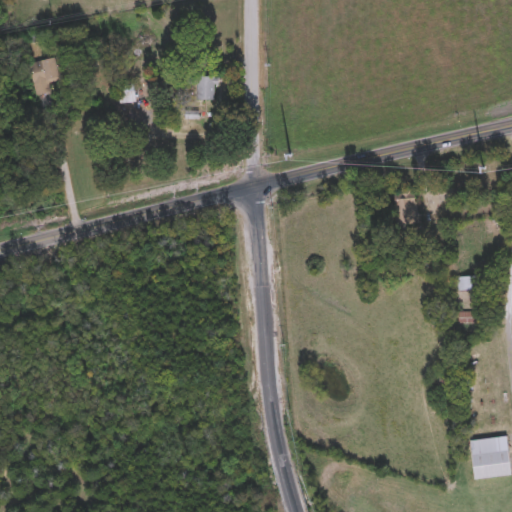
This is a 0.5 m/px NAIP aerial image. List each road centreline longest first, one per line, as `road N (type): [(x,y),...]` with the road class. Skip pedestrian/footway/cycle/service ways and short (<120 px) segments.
road 1 (secondary): [(511,128),(0,249)]
road 2 (tertiary): [(281,458),(254,187)]
road 3 (residential): [(254,187),(256,0)]
